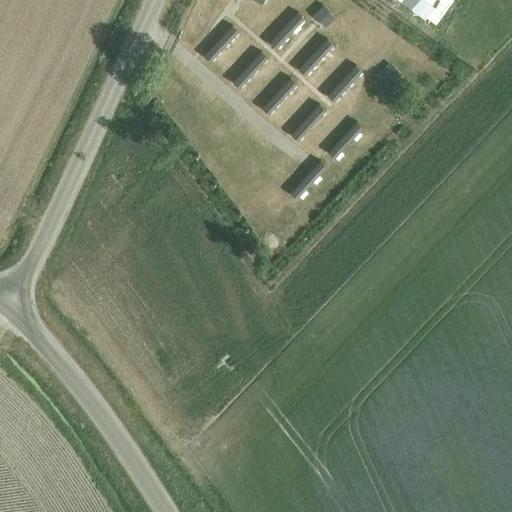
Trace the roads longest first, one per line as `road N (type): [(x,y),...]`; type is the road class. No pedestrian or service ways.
road 1 (unclassified): [(13,302),(157,0)]
road 2 (unclassified): [(165,511),(13,302)]
